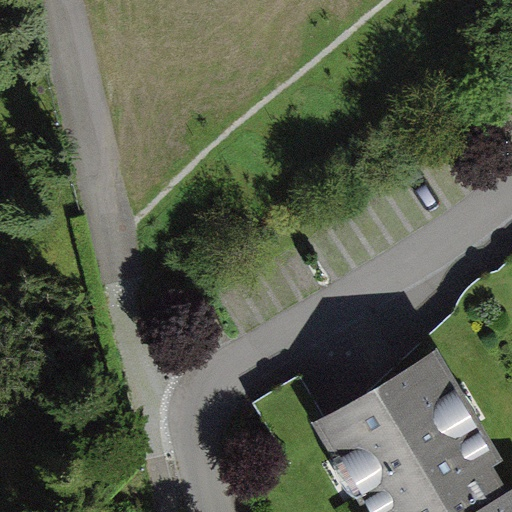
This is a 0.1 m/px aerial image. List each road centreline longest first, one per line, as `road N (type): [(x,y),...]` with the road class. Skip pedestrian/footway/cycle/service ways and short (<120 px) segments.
road 1 (residential): [(66,0),(145,349),(168,382),(202,403)]
road 2 (residential): [(511,191),(235,368),(202,403)]
